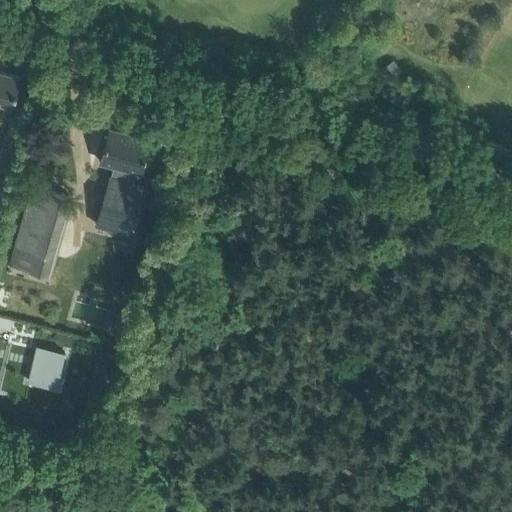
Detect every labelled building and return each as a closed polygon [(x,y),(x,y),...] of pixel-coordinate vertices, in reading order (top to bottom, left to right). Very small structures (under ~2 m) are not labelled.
[(400,72),(393,62),(382,70),(389,79),(400,72)] [(0,103),(13,107),(21,77),(0,71),(0,103)] [(97,223),(106,226),(104,234),(134,242),(136,234),(132,233),(145,185),(124,179),(127,167),(141,171),(150,139),(110,127),(101,160),(116,165),(113,176),(110,176),(97,223)] [(32,185),(29,193),(69,205),(72,197),(32,185)] [(14,245),(8,263),(49,276),(54,257),(14,245)] [(56,388),(65,351),(36,345),(28,381),(56,388)]
